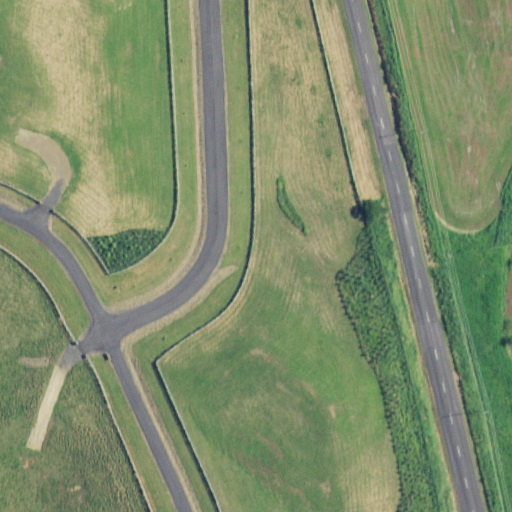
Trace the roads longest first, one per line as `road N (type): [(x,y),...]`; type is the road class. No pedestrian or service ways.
road 1 (unclassified): [(476,511),(352,0)]
road 2 (residential): [(205,0),(213,240),(187,287),(106,331)]
road 3 (residential): [(106,331),(185,511)]
road 4 (residential): [(0,211),(62,248),(106,331)]
